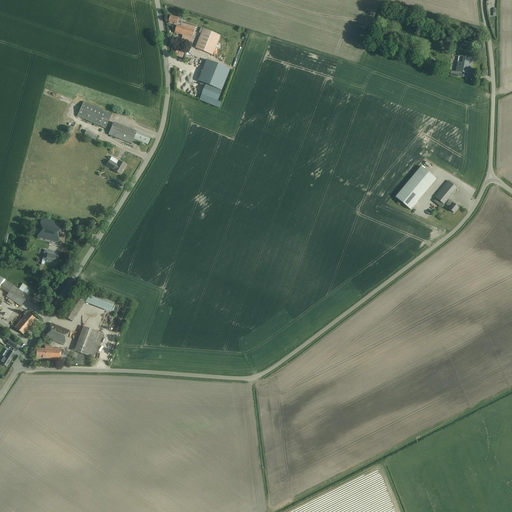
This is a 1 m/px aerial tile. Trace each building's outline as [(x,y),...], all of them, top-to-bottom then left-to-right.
[(175,33),(182,35),(181,40),(191,43),(192,38),(195,28),(182,24),(183,20),(171,16),(169,24),(177,26),(175,33)] [(203,29),(195,48),(212,56),(220,36),(203,29)] [(470,74),(472,63),(472,59),(459,57),(456,73),(452,72),(451,76),(458,77),(459,72),(470,74)] [(207,60),(199,82),(222,91),(231,70),(207,60)] [(222,91),(206,85),(202,94),(218,100),(222,91)] [(218,100),(202,94),(200,99),(220,107),(222,102),(218,100)] [(84,103),(78,117),(105,129),(112,115),(84,103)] [(138,118),(135,125),(147,130),(147,129),(155,132),(157,126),(149,123),(150,123),(138,118)] [(134,139),(148,145),(151,138),(115,123),(110,134),(132,144),(134,139)] [(86,131),(84,136),(95,141),(97,136),(86,131)] [(113,171),(120,175),(126,165),(111,157),(106,166),(114,170),(113,171)] [(396,198),(411,210),(437,180),(421,167),(396,198)] [(448,181),(435,197),(444,205),(458,189),(448,181)] [(446,205),(450,208),(449,210),(454,213),(459,208),(450,200),(446,205)] [(37,238),(58,243),(62,223),(41,219),(37,238)] [(55,253),(44,251),(41,265),(45,266),(45,263),(57,265),(59,256),(55,255),(55,253)] [(23,284),(19,290),(14,286),(6,297),(21,307),(28,296),(26,295),(30,289),(23,284)] [(61,315),(72,322),(88,297),(77,289),(61,315)] [(91,292),(87,303),(111,313),(115,301),(91,292)] [(42,305),(34,299),(32,302),(40,308),(42,305)] [(36,320),(28,313),(14,328),(23,335),(36,320)] [(70,331),(51,324),(45,337),(64,345),(70,331)] [(103,334),(84,327),(75,352),(94,359),(103,334)] [(3,339),(8,343),(7,344),(14,349),(18,344),(5,336),(3,339)] [(53,349),(53,347),(45,346),(45,349),(36,349),(36,358),(49,359),(49,360),(60,360),(61,349),(53,349)] [(13,352),(11,351),(11,352),(9,351),(5,358),(4,357),(0,363),(7,367),(15,354),(13,353),(12,352),(13,352)]
